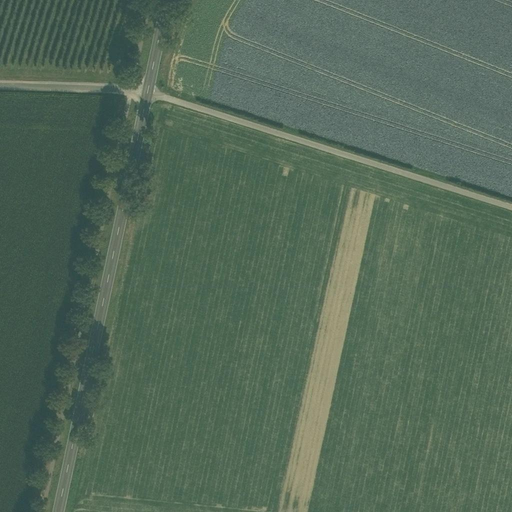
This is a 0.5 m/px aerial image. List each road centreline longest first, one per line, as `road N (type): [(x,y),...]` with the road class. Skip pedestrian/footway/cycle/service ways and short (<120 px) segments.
road 1 (secondary): [(57,511),(145,91)]
road 2 (residential): [(145,91),(511,205)]
road 3 (unclassified): [(0,85),(145,91)]
